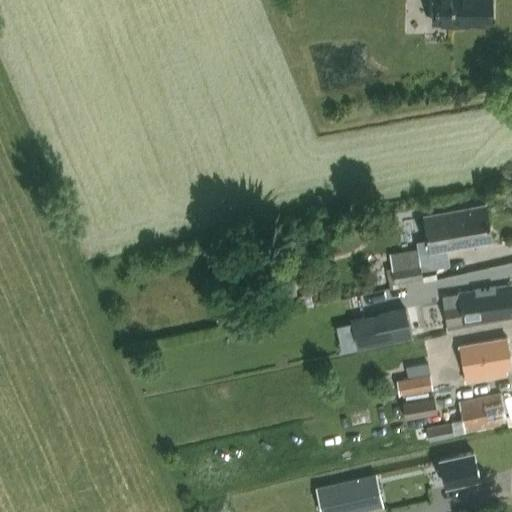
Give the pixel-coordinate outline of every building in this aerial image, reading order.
[(430,0),(430,12),(434,12),(434,22),(476,23),(476,17),(490,17),(490,0),(430,0)] [(431,248),(492,236),(485,200),(424,212),(431,248)] [(257,241),(239,245),(242,257),(260,254),(257,241)] [(423,269),(420,258),(386,266),(391,284),(437,273),(435,266),(423,269)] [(296,293),(292,269),(263,273),(267,298),(296,293)] [(443,295),(445,305),(448,326),(464,323),(464,324),(511,316),(511,283),(459,293),(443,295)] [(312,292),(299,294),(301,306),(314,304),(312,292)] [(405,304),(351,315),(357,347),(411,336),(405,304)] [(511,355),(508,335),(460,344),(462,353),(467,378),(504,370),(508,370),(507,365),(511,364),(511,355)] [(430,370),(397,376),(400,392),(433,385),(430,370)] [(499,416),(506,413),(501,390),(458,399),(462,417),(465,428),(501,420),(499,416)] [(437,410),(434,394),(403,400),(406,416),(437,410)] [(462,417),(451,419),(454,433),(465,430),(465,428),(462,417)] [(415,428),(417,441),(454,433),(451,419),(427,424),(427,425),(415,428)] [(445,483),(480,475),(473,448),(439,457),(445,483)] [(321,511),(349,511),(384,504),(376,471),(315,485),(321,511)]
